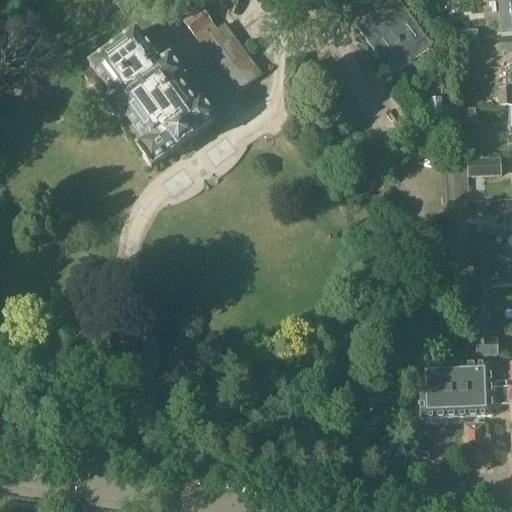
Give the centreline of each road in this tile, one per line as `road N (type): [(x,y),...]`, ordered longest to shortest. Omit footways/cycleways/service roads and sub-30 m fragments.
road 1 (secondary): [(302,511),(0,469)]
road 2 (track): [(383,138),(357,94),(329,0)]
